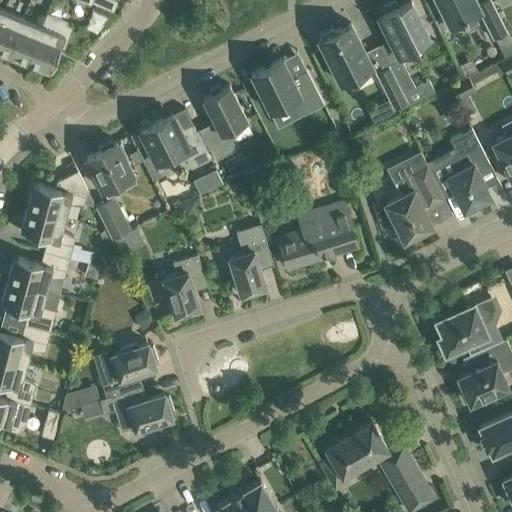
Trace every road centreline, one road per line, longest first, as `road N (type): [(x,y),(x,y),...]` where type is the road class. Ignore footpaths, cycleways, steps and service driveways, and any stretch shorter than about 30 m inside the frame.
road 1 (residential): [(0,462),(84,498),(119,498),(400,341)]
road 2 (residential): [(56,102),(97,117),(330,0)]
road 3 (residential): [(388,310),(354,290),(182,349),(191,382)]
road 4 (residential): [(475,511),(400,341)]
road 5 (residential): [(388,310),(411,274),(511,226)]
road 6 (residential): [(56,102),(149,0)]
